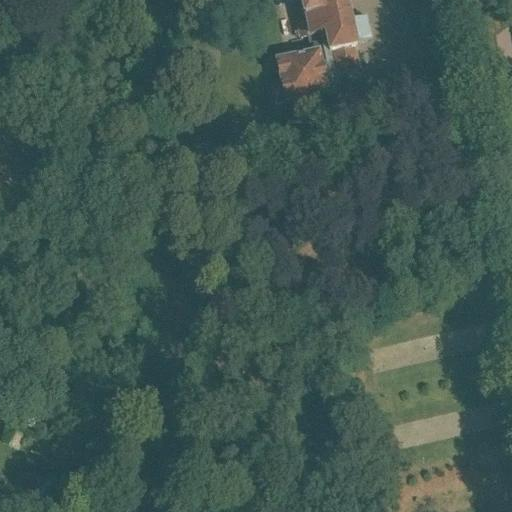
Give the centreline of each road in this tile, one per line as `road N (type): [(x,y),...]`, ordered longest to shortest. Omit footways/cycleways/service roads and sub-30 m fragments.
road 1 (residential): [(143,511),(175,396),(218,0)]
road 2 (residential): [(511,239),(466,0)]
